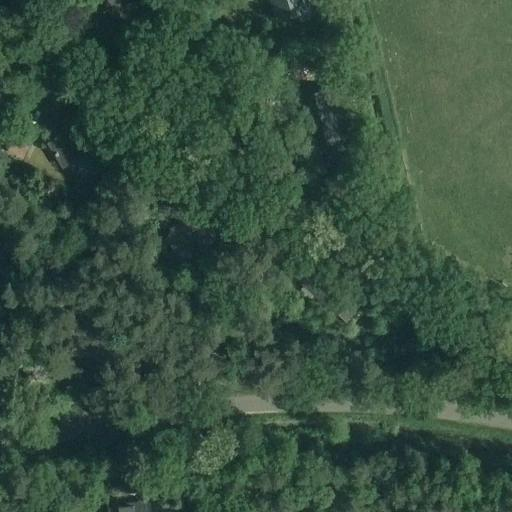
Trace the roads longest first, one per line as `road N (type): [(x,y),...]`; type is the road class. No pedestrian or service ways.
road 1 (track): [(511,318),(11,0)]
road 2 (unclassified): [(0,434),(279,402),(511,420)]
